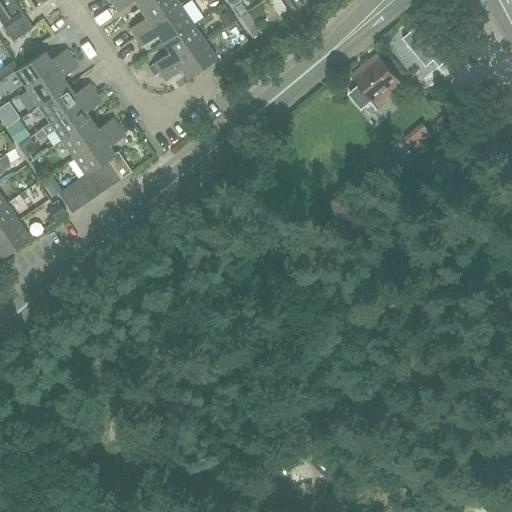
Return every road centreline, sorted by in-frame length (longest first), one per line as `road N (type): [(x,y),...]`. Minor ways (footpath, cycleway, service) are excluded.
road 1 (unclassified): [(0,326),(383,0)]
road 2 (residential): [(209,80),(150,118),(70,0)]
